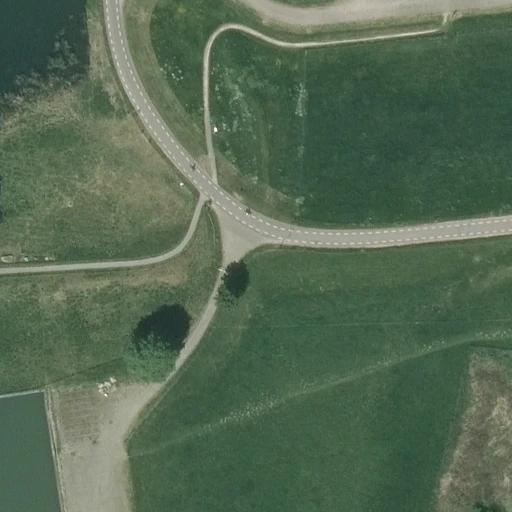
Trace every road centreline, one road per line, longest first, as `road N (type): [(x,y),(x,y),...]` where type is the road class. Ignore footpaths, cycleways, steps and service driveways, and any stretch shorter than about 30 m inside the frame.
road 1 (unclassified): [(511,226),(289,237),(206,190)]
road 2 (unclassified): [(111,0),(132,93),(206,190)]
